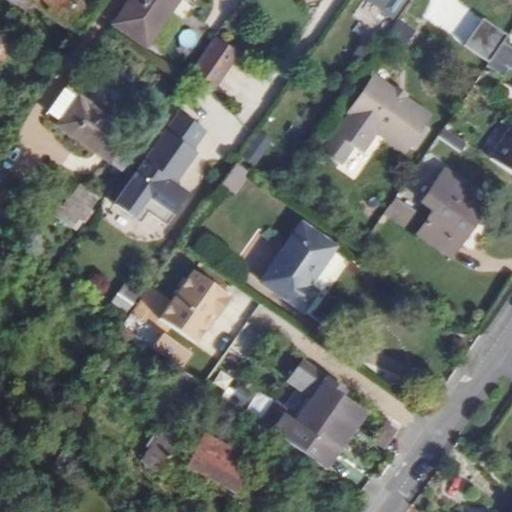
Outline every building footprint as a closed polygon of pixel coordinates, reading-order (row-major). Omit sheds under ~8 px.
[(97,14),(83,4),(81,6),(72,0),(5,0),(27,15),(35,4),(82,37),(97,14)] [(151,44),(181,0),(131,0),(117,20),(151,44)] [(391,7),(381,20),(388,26),(398,12),(391,7)] [(415,16),(405,9),(396,22),(406,29),(415,16)] [(362,21),(347,11),(332,32),(347,42),(362,21)] [(464,46),(489,63),(503,43),(507,37),(482,19),(464,46)] [(384,38),(395,45),(406,29),(396,22),(384,38)] [(0,64),(1,65),(15,46),(0,35),(0,64)] [(238,54),(215,38),(192,71),(215,87),(238,54)] [(511,49),(503,43),(489,63),(486,68),(502,79),(508,69),(511,71),(511,49)] [(429,116),(373,77),(349,113),(350,114),(323,154),(340,165),(352,147),(359,152),(374,131),(404,152),(409,145),(414,149),(428,129),(423,125),(429,116)] [(77,98),(64,89),(47,113),(60,123),(77,98)] [(57,127),(121,172),(126,165),(141,144),(142,143),(77,97),(77,98),(60,123),(57,127)] [(511,126),(489,160),(511,175),(511,126)] [(443,129),(436,139),(447,145),(453,136),(443,129)] [(265,171),(279,146),(254,133),(240,157),(265,171)] [(466,145),(453,136),(447,145),(459,154),(466,145)] [(158,156),(141,144),(126,165),(144,177),(158,156)] [(235,165),(216,152),(202,173),(220,186),(235,165)] [(235,165),(220,186),(235,196),(250,175),(235,165)] [(465,230),(470,222),(474,225),(484,211),(480,208),(486,200),(444,171),(422,204),(433,212),(418,235),(451,258),(468,233),(465,230)] [(86,190),(72,180),(64,193),(78,202),(86,190)] [(64,193),(61,191),(46,212),(79,233),(93,213),(78,202),(64,193)] [(383,215),(402,228),(413,213),(394,200),(383,215)] [(490,203),(486,200),(480,208),(484,211),(490,203)] [(474,225),(470,222),(465,230),(468,233),(474,225)] [(307,287),(335,247),(301,224),(260,283),(303,312),(316,293),(307,287)] [(374,244),(367,239),(359,251),(366,256),(374,244)] [(192,355),(145,323),(166,295),(196,317),(223,278),(178,246),(120,328),(181,370),(192,355)] [(299,363),(287,355),(275,372),(287,381),(299,363)] [(311,398),(294,423),(282,414),(269,432),(324,470),(362,415),(317,384),(323,379),(299,363),(287,381),(311,398)] [(170,388),(188,400),(200,384),(182,371),(170,388)] [(285,409),(273,401),(257,424),(269,432),(282,414),(285,409)] [(167,423),(140,462),(155,473),(182,434),(167,423)] [(253,460),(203,434),(185,468),(235,494),(253,460)]
